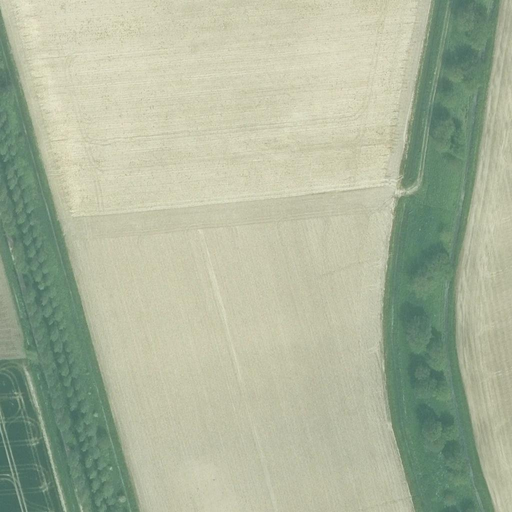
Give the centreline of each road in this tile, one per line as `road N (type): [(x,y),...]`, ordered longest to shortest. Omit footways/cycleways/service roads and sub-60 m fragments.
road 1 (track): [(0,164),(89,511)]
road 2 (track): [(450,0),(415,194)]
